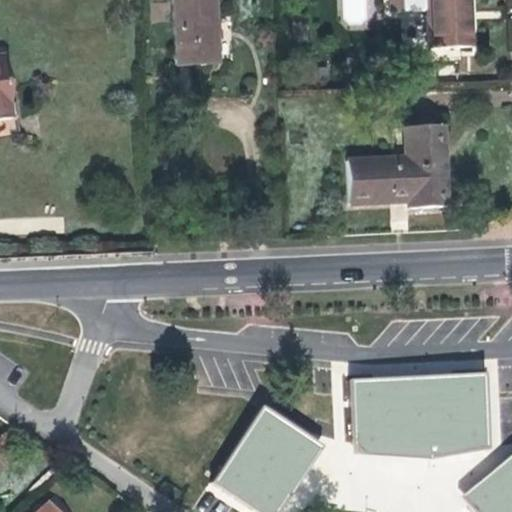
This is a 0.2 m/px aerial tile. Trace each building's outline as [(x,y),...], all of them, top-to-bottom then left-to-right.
[(373,22),(371,0),(341,0),(342,23),(373,22)] [(384,0),(385,12),(423,11),(425,50),(467,47),(462,0),(384,0)] [(210,5),(168,5),(172,73),(214,73),(210,5)] [(445,208),(441,129),(403,130),(405,160),(343,161),(345,202),(406,200),(406,209),(445,208)] [(486,453),(486,451),(482,376),(345,383),(349,451),(350,459),(428,464),(486,453)] [(309,443),(259,412),(210,488),(247,511),(281,511),(283,509),(288,501),(321,451),(309,443)] [(469,511),(511,511),(511,446),(450,492),(468,510),(469,511)] [(0,471),(11,459),(0,449),(0,471)]
